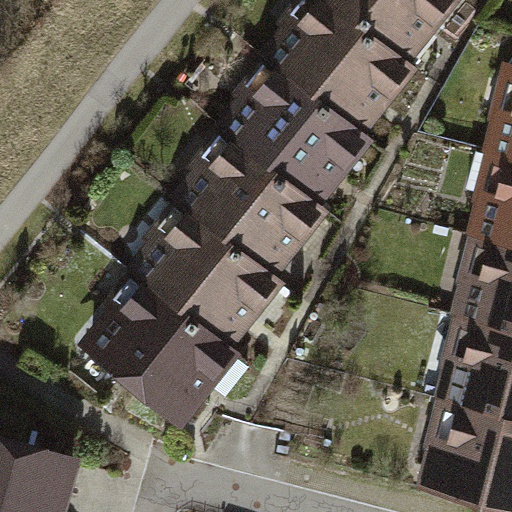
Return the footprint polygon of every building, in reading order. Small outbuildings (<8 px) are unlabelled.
[(365,130),(421,58),(411,50),(346,0),(294,0),(258,47),(268,54),(365,130)] [(346,0),(411,50),(450,0),(346,0)] [(320,209),(375,137),(365,130),(268,54),(212,126),(222,133),(320,209)] [(511,68),(504,67),(486,153),(511,158),(511,68)] [(273,288),(329,216),(320,209),(222,133),(166,205),(176,213),(273,288)] [(511,158),(486,153),(469,240),(511,248),(511,158)] [(228,368),(284,296),(273,288),(176,213),(120,285),(130,292),(228,368)] [(511,248),(469,240),(452,326),(511,338),(511,248)] [(182,447),(237,375),(228,368),(130,292),(74,364),(182,447)] [(511,338),(452,326),(434,412),(511,427),(511,338)] [(511,511),(511,427),(434,412),(417,499),(485,511),(511,511)] [(0,511),(73,511),(87,466),(0,441),(0,511)]
